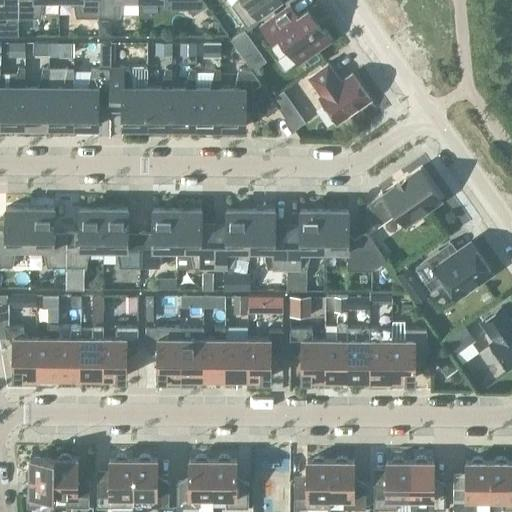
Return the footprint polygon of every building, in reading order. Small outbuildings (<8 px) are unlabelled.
[(0,0),(0,15),(4,16),(19,16),(18,0),(0,0)] [(18,0),(19,16),(40,16),(43,0),(18,0)] [(72,0),(76,16),(98,16),(98,0),(72,0)] [(98,0),(98,16),(120,16),(123,0),(98,0)] [(138,0),(139,16),(154,16),(164,9),(170,9),(171,7),(188,7),(192,13),(206,4),(203,0),(138,0)] [(233,0),(231,3),(247,26),(277,5),(273,0),(233,0)] [(297,15),(289,4),(260,24),(273,42),(280,36),(298,61),(329,40),(307,8),(297,15)] [(4,16),(4,35),(19,35),(19,16),(4,16)] [(99,20),(99,34),(111,34),(111,20),(99,20)] [(231,38),(239,50),(253,41),(244,29),(231,38)] [(24,55),(24,41),(7,41),(7,55),(24,55)] [(33,41),(33,52),(49,53),(49,41),(33,41)] [(58,41),(58,53),(74,53),(74,41),(58,41)] [(156,41),(155,54),(172,54),(172,41),(156,41)] [(180,42),(180,54),(196,54),(196,42),(180,42)] [(221,42),(204,42),(204,54),(221,54),(221,42)] [(328,62),(308,76),(321,94),(319,95),(338,121),(370,98),(352,72),(340,80),(328,62)] [(0,84),(0,124),(24,125),(24,85),(25,66),(18,66),(14,84),(0,84)] [(38,85),(24,85),(24,125),(48,125),(49,85),(49,66),(43,66),(38,85)] [(63,85),(49,85),(48,125),(73,125),(73,85),(73,66),(67,66),(63,85)] [(87,85),(73,85),(73,125),(98,125),(98,100),(109,100),(110,100),(110,66),(91,66),(87,85)] [(110,100),(109,100),(109,111),(122,111),(122,125),(147,125),(147,85),(133,85),(129,66),(110,66),(110,100)] [(147,85),(147,125),(171,126),(171,86),(172,67),(165,67),(161,85),(147,85)] [(171,86),(171,126),(196,126),(196,86),(196,67),(190,67),(185,86),(171,86)] [(196,86),(196,126),(220,126),(220,86),(220,67),(214,67),(210,86),(196,86)] [(234,86),(220,86),(220,126),(245,126),(245,101),(258,102),(267,114),(278,106),(272,97),(251,67),(238,67),(234,86)] [(283,89),(272,97),(278,106),(282,111),(293,103),(283,89)] [(408,179),(406,177),(395,184),(397,187),(385,195),(383,192),(366,203),(367,223),(371,229),(396,211),(403,221),(439,196),(421,170),(408,179)] [(29,247),(30,206),(5,206),(5,230),(0,230),(0,265),(12,265),(16,246),(29,247)] [(30,206),(29,247),(43,247),(47,265),(66,266),(66,231),(54,231),(54,207),(30,206)] [(66,231),(66,266),(83,266),(86,266),(90,247),(103,247),(103,207),(79,207),(79,231),(66,231)] [(103,207),(103,247),(116,247),(120,266),(140,266),(140,231),(127,231),(128,207),(103,207)] [(140,231),(140,266),(159,266),(163,248),(177,248),(177,207),(152,207),(152,231),(140,231)] [(177,207),(177,248),(190,248),(194,267),(213,267),(213,232),(201,232),(201,208),(177,207)] [(226,232),(213,232),(213,267),(233,267),(237,248),(250,248),(250,208),(226,208),(226,232)] [(250,208),(250,248),(263,248),(267,267),(287,267),(287,232),(275,232),(275,208),(250,208)] [(287,232),(287,267),(306,267),(310,249),(324,249),(324,208),(299,208),(299,232),(287,232)] [(324,208),(324,249),(347,249),(347,269),(372,269),(386,259),(365,230),(353,239),(348,233),(348,209),(324,208)] [(490,269),(472,242),(447,260),(439,248),(415,265),(431,288),(444,279),(454,294),(490,269)] [(396,273),(415,301),(429,291),(409,264),(396,273)] [(66,266),(66,287),(83,287),(83,276),(83,266),(66,266)] [(203,276),(202,288),(213,288),(213,276),(203,276)] [(370,296),(370,301),(392,301),(392,289),(370,289),(370,296)] [(36,293),(7,293),(7,305),(36,305),(36,293)] [(56,301),(56,293),(45,293),(45,301),(56,301)] [(80,305),(80,293),(76,293),(71,293),(71,305),(80,305)] [(203,306),(203,294),(192,294),(190,294),(190,306),(203,306)] [(247,312),(248,311),(248,303),(248,294),(234,294),(234,312),(247,312)] [(267,311),(283,311),(283,306),(284,295),(283,295),(267,294),(267,307),(267,311)] [(310,295),(290,295),(290,314),(309,314),(310,295)] [(347,310),(347,295),(334,295),(334,310),(347,310)] [(347,295),(347,308),(370,308),(370,301),(370,296),(347,295)] [(509,317),(501,306),(481,319),(495,339),(491,342),(507,365),(511,361),(511,325),(507,319),(509,317)] [(92,310),(92,323),(103,323),(103,310),(92,310)] [(36,335),(36,375),(38,375),(42,378),(49,379),(49,375),(58,375),(58,335),(58,321),(48,321),(47,335),(36,335)] [(92,324),(81,324),(80,375),(82,375),(87,379),(94,379),(94,375),(103,375),(103,335),(103,323),(92,323),(92,324)] [(337,377),(347,377),(347,325),(347,323),(336,323),(336,337),(325,337),(324,377),(326,377),(331,380),(337,381),(337,377)] [(453,355),(475,339),(463,323),(441,338),(453,355)] [(36,375),(36,335),(23,335),(23,324),(4,324),(6,336),(13,336),(13,375),(36,375)] [(58,335),(58,375),(60,375),(65,378),(71,379),(71,375),(80,375),(81,324),(71,324),(71,335),(58,335)] [(116,335),(103,335),(103,375),(126,376),(126,349),(138,349),(138,325),(116,325),(116,335)] [(157,376),(180,376),(180,325),(146,325),(146,349),(157,349),(157,376)] [(203,325),(180,325),(180,376),(182,376),(187,379),(193,380),(193,376),(202,376),(203,336),(203,325)] [(215,336),(203,336),(202,376),(204,376),(209,380),(215,380),(215,376),(225,376),(225,336),(225,325),(215,325),(215,336)] [(360,377),(369,377),(369,325),(347,325),(347,377),(349,377),(353,381),(360,381),(360,377)] [(392,325),(369,325),(369,377),(371,377),(376,381),(379,382),(382,382),(382,377),(391,377),(392,337),(392,325)] [(324,377),(325,337),(312,337),(312,326),(290,326),(290,350),(301,350),(301,377),(324,377)] [(392,337),(391,377),(414,378),(415,351),(426,351),(426,327),(404,327),(404,338),(392,337)] [(269,336),(247,336),(247,376),(270,377),(270,350),(282,350),(282,329),(269,329),(269,336)] [(225,336),(225,376),(226,376),(232,380),(234,381),(238,381),(238,376),(247,376),(247,336),(225,336)] [(445,349),(433,358),(446,376),(458,367),(445,349)] [(53,494),(53,505),(89,505),(89,480),(77,480),(77,457),(72,457),(69,454),(65,453),(61,454),(58,457),(54,457),(53,494)] [(133,505),(133,457),(128,457),(125,454),(121,453),(118,454),(114,457),(109,457),(109,480),(97,480),(97,505),(133,505)] [(137,457),(133,457),(133,505),(133,510),(148,510),(148,505),(168,506),(169,480),(157,480),(157,457),(151,457),(148,454),(145,453),(141,454),(137,457)] [(212,495),(213,458),(208,458),(205,455),(201,454),(197,455),(194,458),(189,458),(189,480),(177,480),(176,506),(199,506),(199,495),(212,495)] [(213,458),(212,495),(226,496),(226,506),(248,506),(248,481),(236,481),(236,458),(231,458),(228,455),(224,454),(220,455),(217,458),(213,458)] [(330,496),(330,459),(325,459),(322,456),(318,455),(315,456),(311,459),(306,459),(306,481),(294,481),(294,507),(330,507),(330,496)] [(334,459),(330,459),(330,496),(343,496),(343,507),(366,507),(366,482),(354,482),(354,459),(348,459),(345,456),(341,455),(337,456),(334,459)] [(409,497),(410,459),(405,459),(402,456),(398,455),(394,456),(391,459),(386,459),(386,482),(374,482),(374,507),(396,507),(396,497),(409,497)] [(410,459),(409,497),(432,497),(432,507),(445,508),(445,482),(433,482),(433,460),(428,460),(425,456),(421,455),(417,456),(414,459),(410,459)] [(489,497),(489,460),(485,460),(481,457),(478,456),(474,457),(471,460),(465,460),(465,473),(455,473),(455,471),(453,471),(452,511),(475,511),(476,497),(489,497)] [(494,460),(489,460),(489,497),(502,498),(502,508),(511,508),(511,460),(508,460),(505,457),(501,456),(497,457),(494,460)] [(53,494),(54,457),(30,457),(30,462),(26,467),(25,474),(30,474),(29,493),(26,493),(27,505),(40,505),(40,494),(53,494)]
